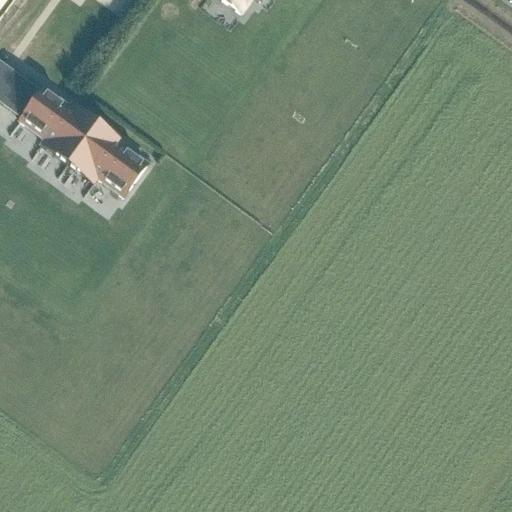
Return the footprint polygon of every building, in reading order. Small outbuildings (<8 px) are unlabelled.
[(215,0),(241,18),(253,0),(260,5),(263,0),(215,0)] [(1,68),(0,68),(0,106),(24,124),(43,98),(42,98),(1,68)] [(24,124),(21,128),(47,146),(47,147),(71,113),(45,94),(42,98),(43,98),(24,124)] [(47,146),(43,151),(70,170),(99,130),(72,111),(71,113),(47,147),(47,146)] [(99,130),(70,170),(96,189),(99,185),(99,184),(123,151),(124,151),(125,149),(99,130)] [(123,151),(99,184),(99,185),(125,203),(150,170),(124,151),(123,151)]
